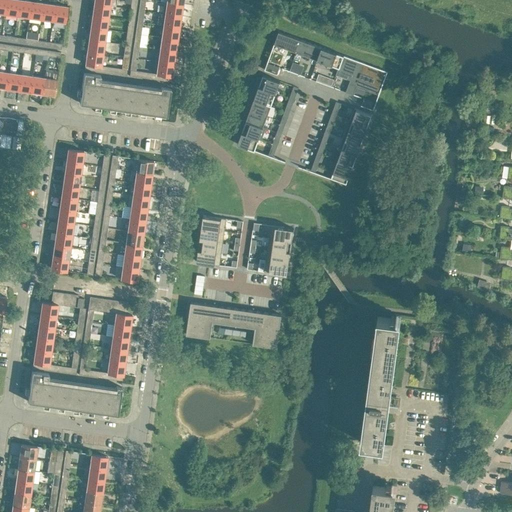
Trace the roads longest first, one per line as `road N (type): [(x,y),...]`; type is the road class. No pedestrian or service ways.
road 1 (residential): [(141,434),(174,190),(191,136)]
road 2 (residential): [(25,278),(51,117)]
road 3 (residential): [(363,511),(369,472),(475,486)]
road 4 (residential): [(191,136),(239,2)]
road 5 (residential): [(320,88),(286,179),(251,205)]
road 6 (residential): [(5,415),(25,278)]
road 7 (residential): [(141,434),(5,415)]
road 8 (residential): [(191,136),(60,117)]
